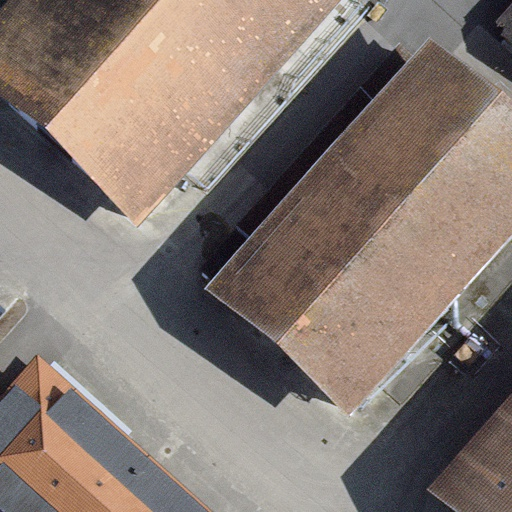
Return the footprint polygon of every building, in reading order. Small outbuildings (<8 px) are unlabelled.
[(329,0),(33,0),(0,37),(0,104),(131,221),(329,0)] [(511,21),(502,32),(511,40),(511,21)] [(511,238),(511,139),(431,68),(219,303),(350,420),(511,238)] [(182,511),(37,382),(0,423),(0,511),(182,511)] [(511,511),(511,431),(446,505),(454,511),(511,511)]
